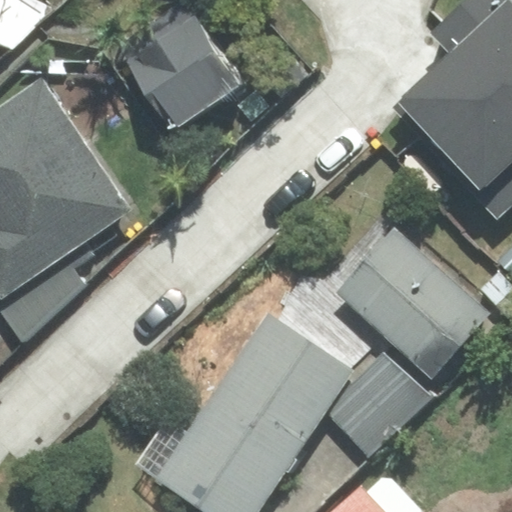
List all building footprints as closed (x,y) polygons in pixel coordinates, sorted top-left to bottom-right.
[(31,0),(0,0),(0,41),(13,46),(51,6),(31,0)] [(511,204),(511,1),(511,0),(469,0),(436,32),(455,52),(396,108),(500,216),(511,204)] [(194,16),(127,59),(172,128),(238,85),(194,16)] [(0,292),(2,295),(86,239),(128,211),(41,81),(0,108),(0,292)] [(396,228),(338,291),(432,375),(489,313),(396,228)] [(95,254),(86,239),(2,295),(0,296),(0,305),(24,340),(82,283),(72,269),(95,254)] [(352,371),(269,314),(187,433),(167,420),(138,463),(210,511),(255,511),(324,412),(333,399),(352,371)] [(324,412),(368,457),(429,396),(383,349),(333,399),(324,412)] [(417,511),(385,479),(367,496),(359,488),(334,511),(417,511)]
